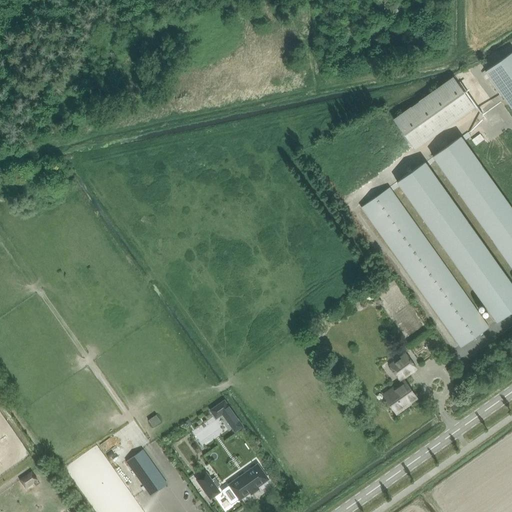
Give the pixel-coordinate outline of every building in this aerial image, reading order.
[(511,52),(485,71),(511,108),(511,52)] [(414,149),(473,107),(452,77),(393,119),(414,149)] [(478,145),(487,139),(484,134),(475,139),(478,145)] [(511,210),(459,137),(432,156),(511,267),(511,286),(424,162),(397,182),(497,322),(511,311),(511,210)] [(388,188),(361,207),(461,348),(488,328),(388,188)] [(306,334),(312,342),(325,333),(319,325),(306,334)] [(402,383),(404,381),(402,379),(416,369),(405,354),(389,366),(402,383)] [(404,381),(402,383),(393,389),(396,393),(387,400),(396,413),(404,407),(403,406),(415,397),(404,381)] [(223,401),(215,407),(217,410),(221,415),(222,416),(235,433),(243,427),(223,401)] [(127,461),(147,490),(162,479),(141,450),(127,461)] [(257,465),(229,485),(239,499),(249,492),(250,492),(257,487),(256,487),(267,479),(257,465)] [(87,466),(80,471),(85,478),(92,472),(87,466)] [(20,480),(24,486),(35,478),(31,472),(20,480)] [(197,480),(210,498),(219,492),(206,473),(197,480)]
